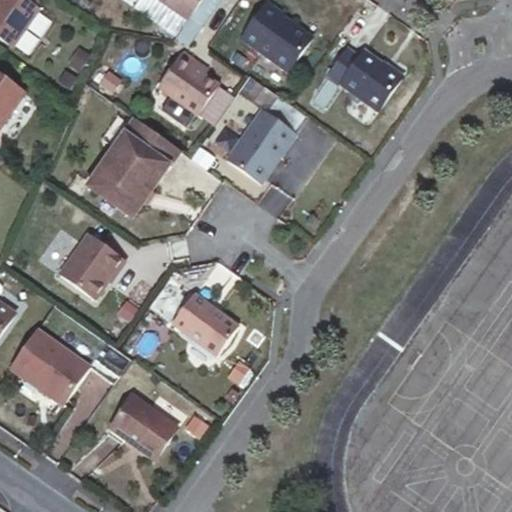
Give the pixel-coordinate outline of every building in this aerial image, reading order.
[(22,0),(0,0),(0,40),(13,50),(39,11),(22,0)] [(152,0),(186,23),(201,0),(152,0)] [(215,0),(203,0),(193,14),(204,21),(218,2),(215,0)] [(277,15),(265,6),(245,34),(290,66),(308,40),(276,17),(277,15)] [(193,14),(189,20),(200,28),(204,21),(193,14)] [(355,61),(343,53),(325,79),(375,115),(398,81),(360,54),(355,61)] [(189,71),(193,66),(179,56),(155,91),(194,120),(216,90),(201,79),(189,71)] [(204,74),(193,66),(189,71),(201,79),(204,74)] [(11,86),(0,77),(0,127),(24,95),(11,86)] [(293,138),(259,114),(223,165),(257,189),(293,138)] [(147,195),(176,154),(131,123),(84,190),(124,219),(143,192),(147,195)] [(129,222),(147,195),(143,192),(124,219),(129,222)] [(112,278),(121,265),(84,238),(55,279),(89,304),(103,286),(109,276),(112,278)] [(105,287),(112,278),(109,276),(103,286),(105,287)] [(190,299),(168,329),(212,362),(234,332),(190,299)] [(0,333),(11,317),(0,309),(0,333)] [(32,332),(4,372),(57,410),(85,370),(32,332)] [(129,401),(107,432),(152,464),(174,433),(129,401)]
